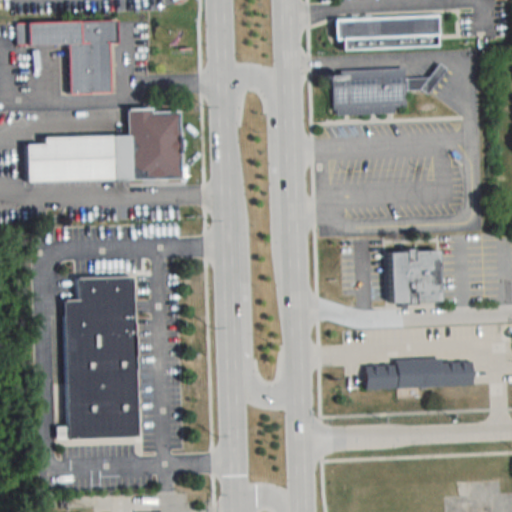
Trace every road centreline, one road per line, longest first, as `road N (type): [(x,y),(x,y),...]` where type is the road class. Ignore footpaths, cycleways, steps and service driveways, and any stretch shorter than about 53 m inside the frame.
road 1 (primary): [(223,127),(230,368)]
road 2 (primary): [(296,340),(288,101)]
road 3 (residential): [(295,306),(363,318),(511,312)]
road 4 (residential): [(299,437),(511,429)]
road 5 (primary): [(300,511),(296,340)]
road 6 (primary): [(230,368),(234,511)]
